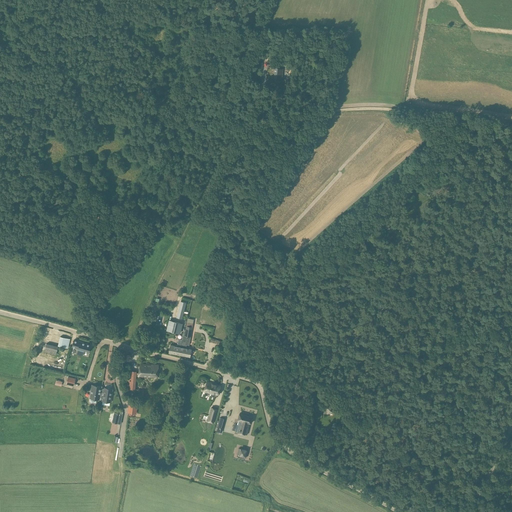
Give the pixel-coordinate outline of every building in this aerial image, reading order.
[(283,68),(275,68),(274,79),(282,80),(283,68)] [(186,303),(181,302),(177,317),(182,319),(186,303)] [(183,323),(169,320),(167,330),(180,334),(183,323)] [(182,340),(179,355),(190,357),(191,349),(186,348),(186,344),(189,345),(192,331),(184,330),(182,340)] [(70,339),(60,337),(58,346),(68,348),(70,339)] [(228,344),(211,338),(210,342),(224,346),(227,347),(228,344)] [(169,353),(179,355),(182,340),(178,339),(177,346),(170,345),(169,353)] [(76,347),(78,347),(77,354),(83,356),(84,352),(89,353),(91,345),(74,340),(72,348),(76,349),(76,347)] [(58,347),(46,344),(44,352),(56,355),(58,347)] [(152,365),(140,364),(139,373),(136,373),(136,371),(130,371),(129,378),(128,378),(128,389),(135,390),(136,378),(136,376),(139,376),(139,377),(144,377),(154,377),(154,378),(157,378),(158,365),(152,365)] [(68,377),(67,384),(74,385),(75,379),(68,377)] [(214,382),(209,381),(206,391),(212,392),(220,394),(222,385),(214,383),(214,382)] [(101,388),(102,386),(97,385),(97,386),(95,386),(95,385),(92,385),(90,398),(100,399),(100,398),(103,399),(104,395),(100,394),(101,388)] [(104,389),(101,388),(100,394),(104,395),(103,399),(102,401),(110,402),(112,389),(104,388),(104,389)] [(136,414),(137,403),(130,402),(128,413),(136,414)] [(334,412),(333,405),(326,406),(327,411),(324,411),(324,413),(334,412)] [(213,423),(217,409),(211,407),(207,421),(213,423)] [(251,423),(253,417),(239,414),(238,420),(241,420),(239,425),(237,424),(235,431),(247,435),(250,423),(251,423)] [(239,448),(237,455),(246,458),(248,451),(239,448)]
